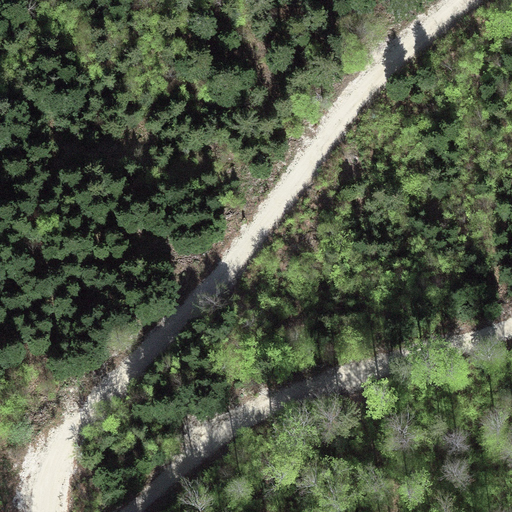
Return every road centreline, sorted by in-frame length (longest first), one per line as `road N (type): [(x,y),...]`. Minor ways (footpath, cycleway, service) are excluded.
road 1 (track): [(460,0),(367,85),(257,234),(54,446),(35,511)]
road 2 (track): [(127,511),(205,443),(260,408),(511,325)]
